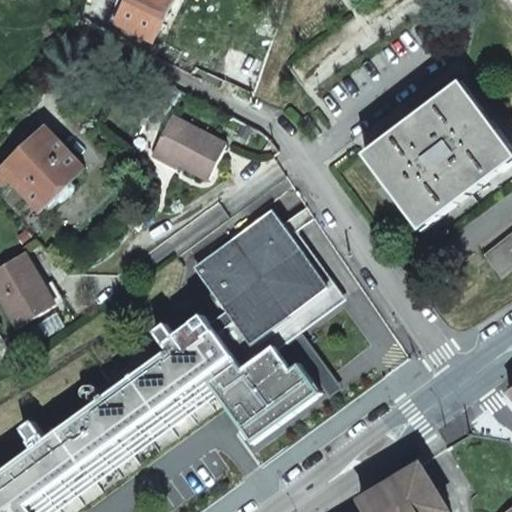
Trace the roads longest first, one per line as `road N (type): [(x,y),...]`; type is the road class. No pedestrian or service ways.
road 1 (residential): [(468,380),(271,127),(83,34)]
road 2 (residential): [(287,511),(468,380)]
road 3 (unknown): [(302,170),(454,60)]
